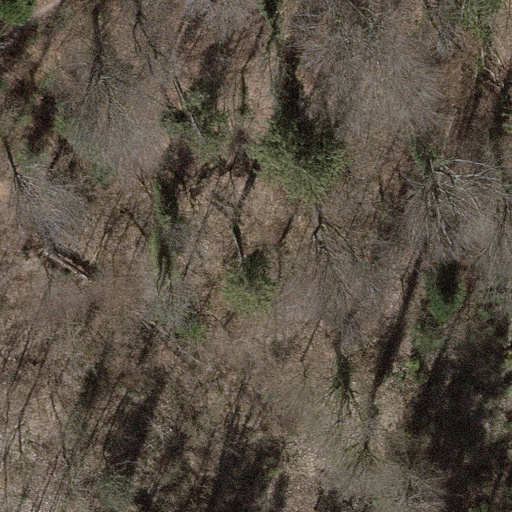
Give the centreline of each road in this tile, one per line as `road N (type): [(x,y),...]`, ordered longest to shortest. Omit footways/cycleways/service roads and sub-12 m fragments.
road 1 (motorway): [(0,468),(511,383)]
road 2 (motorway): [(0,39),(195,0)]
